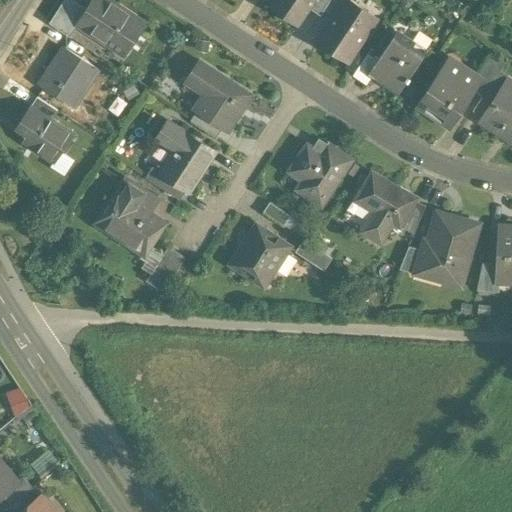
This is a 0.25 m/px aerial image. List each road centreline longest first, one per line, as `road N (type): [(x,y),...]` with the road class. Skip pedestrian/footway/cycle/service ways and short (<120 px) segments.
road 1 (track): [(511,340),(69,322),(9,331)]
road 2 (tertiary): [(132,511),(0,313)]
road 3 (residential): [(308,85),(441,166),(511,181)]
road 4 (residential): [(308,85),(191,254)]
road 5 (residential): [(177,0),(308,85)]
